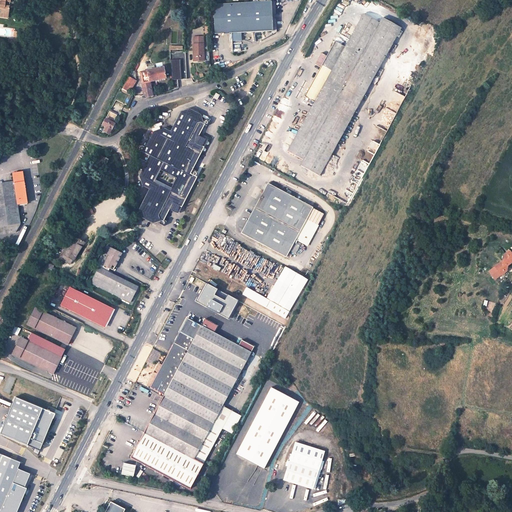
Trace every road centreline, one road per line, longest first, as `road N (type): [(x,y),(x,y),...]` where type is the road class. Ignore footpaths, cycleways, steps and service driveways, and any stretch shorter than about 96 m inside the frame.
road 1 (primary): [(72,470),(293,51)]
road 2 (unclassified): [(293,51),(143,104),(113,138)]
road 3 (unclassified): [(511,459),(456,452),(421,498),(337,511)]
road 4 (unclassified): [(243,511),(72,470)]
road 5 (track): [(68,129),(79,81),(74,0)]
road 6 (unclassified): [(113,138),(56,130),(0,158)]
